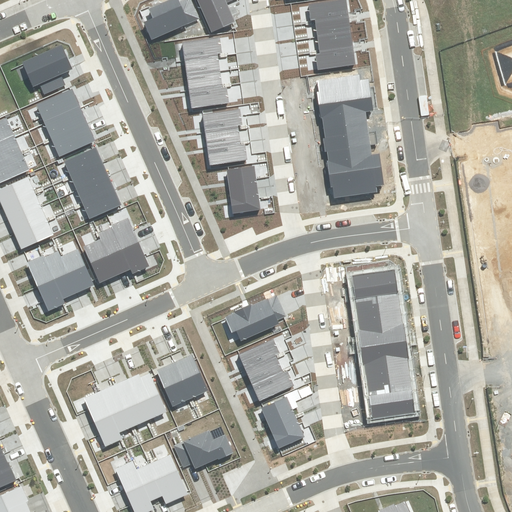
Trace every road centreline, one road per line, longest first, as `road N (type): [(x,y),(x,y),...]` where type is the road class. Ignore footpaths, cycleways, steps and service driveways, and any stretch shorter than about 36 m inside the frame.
road 1 (residential): [(207,284),(82,0)]
road 2 (residential): [(296,246),(258,0)]
road 3 (residential): [(459,456),(425,225)]
road 4 (residential): [(305,244),(345,474)]
road 5 (residential): [(425,225),(392,0)]
road 6 (residential): [(19,365),(207,284)]
road 7 (residential): [(19,365),(86,511)]
road 8 (residential): [(305,244),(425,225)]
